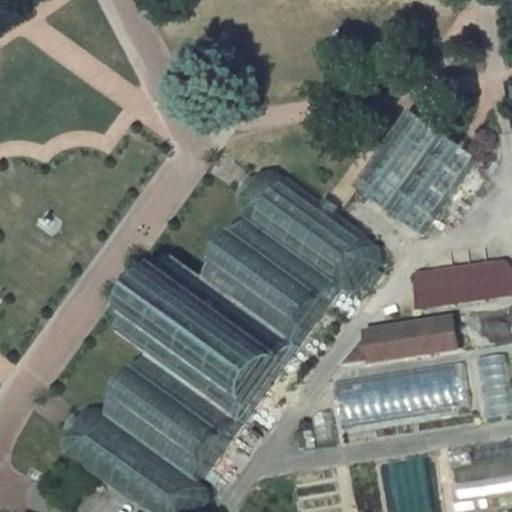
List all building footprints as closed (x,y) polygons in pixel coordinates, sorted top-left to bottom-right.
[(414,112),(359,189),(424,236),(480,159),(414,112)] [(208,281),(178,258),(156,289),(146,281),(134,297),(145,305),(122,336),(152,357),(111,415),(101,409),(87,411),(81,418),(78,416),(68,430),(71,432),(65,441),(67,455),(145,511),(209,511),(208,511),(214,503),(212,489),(204,483),(344,290),(349,294),(349,295),(351,296),(351,295),(366,292),(367,293),(368,292),(368,291),(372,286),(375,289),(386,273),(383,271),(386,266),(387,266),(388,264),(387,264),(384,249),(385,249),(384,247),(339,215),(343,210),(327,198),(323,203),(279,171),(279,170),(276,170),(276,171),(261,174),(256,179),(253,177),(242,192),(245,194),(241,200),(243,217),(250,222),(208,281)] [(501,261),(415,273),(419,303),(506,290),(501,261)] [(459,344),(454,313),(363,330),(369,360),(459,344)] [(504,355),(479,359),(487,416),(511,412),(504,355)] [(462,362),(335,382),(342,425),(469,405),(462,362)]
